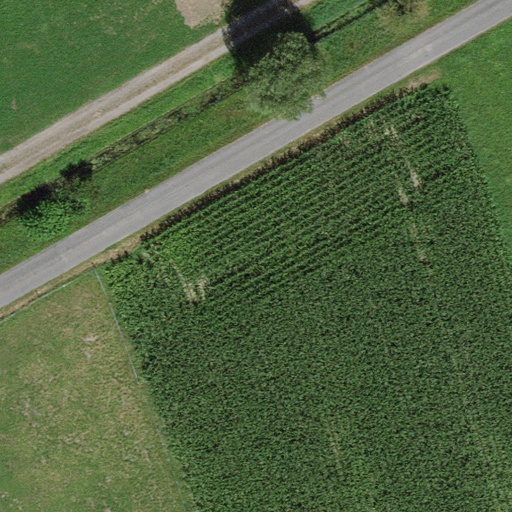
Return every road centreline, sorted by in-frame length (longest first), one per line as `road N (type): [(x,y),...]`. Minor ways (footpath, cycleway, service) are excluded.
road 1 (track): [(0,307),(507,0)]
road 2 (track): [(0,159),(276,0)]
